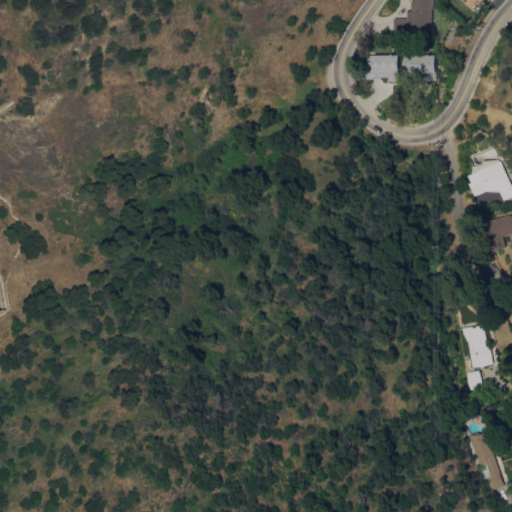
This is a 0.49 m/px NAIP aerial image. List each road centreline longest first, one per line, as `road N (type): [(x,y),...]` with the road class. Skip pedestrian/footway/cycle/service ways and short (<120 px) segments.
road 1 (tertiary): [(511,3),(491,27),(450,118),(408,136),(360,117),(339,86),(340,55),(367,8)]
road 2 (residential): [(442,125),(463,248),(511,308)]
